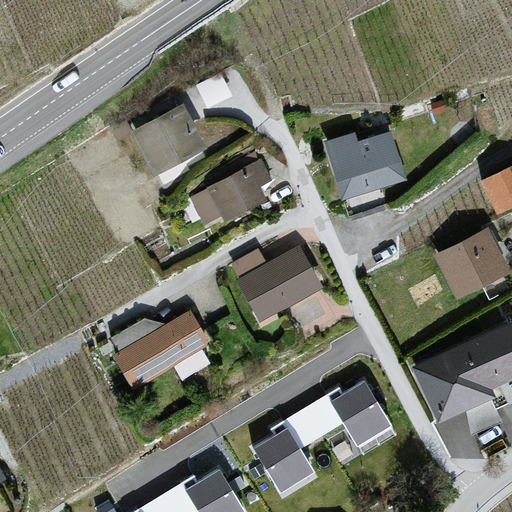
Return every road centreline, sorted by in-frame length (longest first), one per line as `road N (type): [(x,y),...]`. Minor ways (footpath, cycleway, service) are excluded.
road 1 (residential): [(316,212),(0,383)]
road 2 (residential): [(119,493),(375,335)]
road 3 (tertiary): [(0,139),(203,0)]
road 4 (residential): [(476,496),(436,449),(375,335)]
road 5 (residential): [(375,335),(316,212)]
